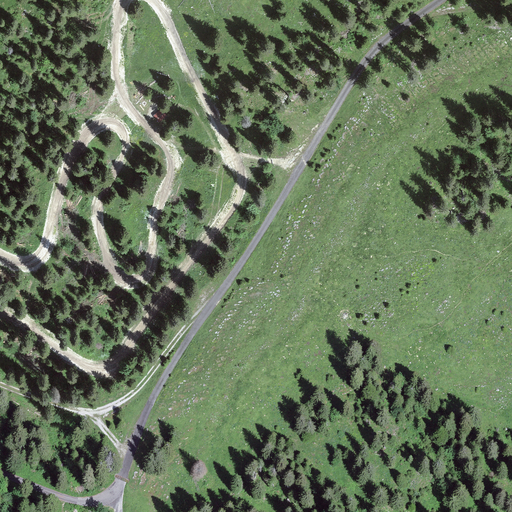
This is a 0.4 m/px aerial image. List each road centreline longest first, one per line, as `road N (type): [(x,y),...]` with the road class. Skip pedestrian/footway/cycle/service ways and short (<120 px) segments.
road 1 (track): [(440,0),(370,55),(212,303)]
road 2 (track): [(212,303),(132,394),(90,412),(128,461)]
road 3 (track): [(212,303),(159,387),(128,461)]
road 4 (track): [(120,487),(81,501),(0,471)]
